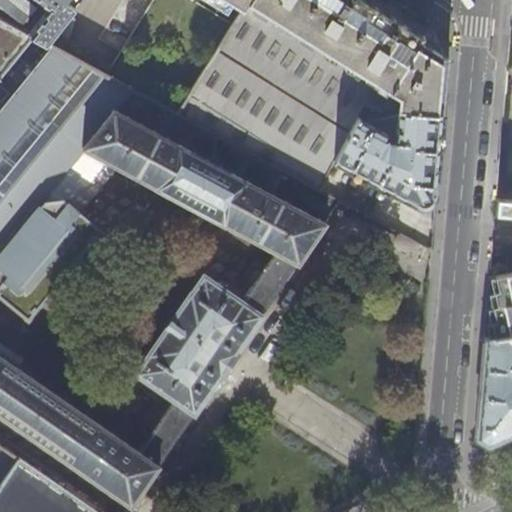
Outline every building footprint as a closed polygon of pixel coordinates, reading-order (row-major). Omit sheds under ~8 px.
[(0,0),(0,15),(48,41),(76,5),(69,0),(0,0)] [(250,0),(245,9),(180,112),(193,119),(321,189),(337,160),(360,116),(365,108),(398,110),(444,115),(446,88),(449,59),(424,38),(425,37),(423,35),(431,23),(393,0),(250,0)] [(231,0),(245,9),(250,0),(231,0)] [(182,145),(179,144),(193,119),(180,112),(48,41),(0,15),(0,413),(3,416),(2,417),(5,419),(6,417),(17,425),(16,426),(18,428),(19,427),(30,434),(29,436),(32,437),(33,436),(43,444),(43,445),(46,447),(46,446),(57,453),(56,454),(59,456),(59,455),(70,462),(69,463),(72,465),(73,464),(84,472),(83,473),(85,475),(86,474),(97,482),(96,482),(99,484),(100,483),(110,491),(110,492),(112,494),(113,493),(129,504),(129,505),(131,507),(131,506),(133,506),(135,503),(134,503),(141,493),(143,491),(149,481),(150,482),(152,479),(151,479),(157,468),(159,469),(160,466),(160,465),(194,412),(196,413),(219,377),(220,377),(221,376),(222,376),(225,373),(224,372),(235,356),(236,357),(239,353),(238,352),(239,351),(238,350),(263,314),(262,314),(299,262),(300,263),(301,261),(300,260),(307,250),(308,251),(310,248),(309,248),(316,237),(317,237),(319,235),(318,234),(325,224),(326,224),(327,222),(324,221),(323,222),(319,220),(319,219),(317,217),(317,218),(307,214),(308,212),(305,211),(304,212),(301,210),(301,209),(299,207),(298,209),(287,203),(288,202),(285,200),(284,201),(274,196),(274,194),(272,193),(271,194),(260,189),(261,187),(259,186),(258,187),(247,181),(248,180),(245,179),(245,180),(234,174),(235,173),(232,172),(232,173),(221,167),(222,166),(219,165),(219,166),(208,160),(209,160),(206,158),(206,159),(196,153),(196,152),(193,150),(192,151),(182,146),(182,145)] [(439,166),(444,115),(398,110),(396,139),(389,138),(389,134),(386,130),(360,116),(337,160),(420,205),(424,205),(428,205),(436,199),(439,166)] [(346,203),(374,218),(381,205),(353,190),(346,203)] [(511,199),(496,199),(495,212),(511,214),(511,199)] [(511,273),(489,278),(487,304),(484,337),(511,332),(511,273)] [(511,332),(484,337),(480,377),(475,436),(488,445),(511,434),(511,332)] [(0,489),(0,511),(97,511),(21,459),(0,489)]
